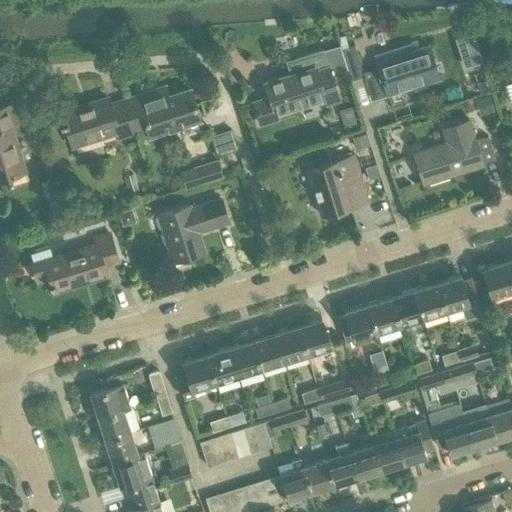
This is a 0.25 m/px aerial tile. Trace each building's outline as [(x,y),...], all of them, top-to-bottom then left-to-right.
[(482,61),(473,32),(454,37),(463,67),(482,61)] [(355,45),(341,50),(347,69),(347,70),(351,81),(362,77),(363,77),(369,99),(386,93),(439,77),(428,44),(411,49),(408,43),(373,54),(377,66),(363,70),(362,70),(361,68),(355,45)] [(268,97),(253,102),(260,124),(276,119),(275,116),(277,116),(324,102),(325,106),(340,101),(331,74),(347,69),(341,50),(339,44),(323,49),(296,57),(299,69),(262,80),(268,97)] [(151,88),(123,97),(133,129),(145,126),(148,137),(179,127),(182,139),(204,132),(200,120),(197,109),(189,87),(154,98),(151,88)] [(133,129),(123,97),(109,102),(107,95),(62,110),(65,118),(59,120),(60,123),(65,121),(73,144),(117,130),(118,134),(133,129)] [(11,126),(16,124),(9,103),(0,105),(0,176),(24,169),(11,126)] [(495,158),(487,135),(476,139),(474,133),(475,133),(470,117),(440,127),(444,140),(413,150),(423,183),(482,164),(482,162),(495,158)] [(367,133),(353,137),(362,164),(375,160),(367,133)] [(343,181),(361,176),(354,153),(307,167),(321,213),(350,204),(343,181)] [(193,167),(198,183),(222,176),(217,160),(193,167)] [(197,230),(228,220),(221,196),(190,206),(189,203),(157,212),(172,260),(203,251),(197,230)] [(49,247),(30,253),(33,261),(31,262),(37,279),(37,281),(49,277),(53,290),(106,273),(103,264),(117,260),(108,232),(94,236),(96,242),(52,256),(49,247)] [(491,294),(511,287),(511,279),(505,258),(482,266),(491,294)] [(482,312),(470,276),(461,279),(459,273),(435,280),(444,309),(461,304),(465,317),(482,312)] [(422,316),(444,309),(435,280),(413,287),(422,316)] [(399,323),(422,316),(413,287),(390,294),(399,323)] [(376,330),(399,323),(390,294),(367,302),(376,330)] [(345,340),(376,330),(367,302),(343,309),(344,313),(337,315),(345,340)] [(306,352),(330,344),(321,315),(296,323),(306,352)] [(283,359),(306,352),(296,323),(274,330),(283,359)] [(260,366),(283,359),(274,330),(251,337),(260,366)] [(237,373),(260,366),(251,337),(228,344),(237,373)] [(214,380),(237,373),(228,344),(205,352),(214,380)] [(460,360),(477,354),(474,344),(457,349),(460,360)] [(444,365),(460,360),(457,349),(441,354),(444,365)] [(506,362),(511,359),(511,349),(503,352),(506,362)] [(191,388),(214,380),(205,352),(181,359),(187,376),(178,379),(184,398),(193,394),(191,388)] [(489,356),(472,362),(475,372),(492,366),(489,356)] [(415,374),(431,368),(428,359),(412,364),(415,374)] [(398,379),(415,374),(412,364),(395,369),(398,379)] [(452,379),(469,374),(466,364),(449,369),(452,379)] [(449,369),(433,374),(436,384),(452,379),(449,369)] [(156,396),(165,393),(159,371),(148,374),(153,391),(154,390),(156,396)] [(375,386),(392,381),(388,371),(372,376),(375,386)] [(333,382),(317,387),(320,397),(353,387),(350,377),(333,382)] [(122,407),(129,405),(122,382),(115,384),(115,383),(89,391),(96,414),(122,406),(122,407)] [(396,385),(380,390),(384,401),(399,396),(396,385)] [(304,402),(320,397),(317,387),(300,392),(304,402)] [(380,390),(363,396),(366,406),(384,401),(380,390)] [(353,415),(362,412),(355,392),(333,399),(336,409),(349,405),(353,415)] [(161,414),(171,411),(165,393),(156,396),(161,414)] [(274,411),(290,406),(287,396),(271,401),(274,411)] [(508,396),(485,403),(488,412),(487,412),(496,439),(511,434),(511,409),(511,405),(508,396)] [(319,415),(336,409),(333,399),(316,404),(319,415)] [(257,417),(274,411),(271,401),(254,407),(257,417)] [(485,402),(462,409),(463,413),(465,419),(473,446),(496,439),(487,412),(488,412),(485,403),(485,402)] [(129,429),(122,407),(122,406),(96,414),(103,437),(129,429)] [(290,423),(306,418),(303,409),(287,414),(290,423)] [(229,426),(244,421),(241,411),(226,416),(229,426)] [(473,446),(465,419),(463,413),(440,420),(440,419),(430,422),(437,446),(447,443),(450,454),(473,446)] [(287,414),(263,421),(268,437),(276,434),(280,433),(278,427),(290,423),(287,414)] [(212,431),(229,426),(226,416),(210,421),(212,431)] [(155,449),(180,440),(173,417),(147,425),(155,449)] [(414,422),(392,429),(403,463),(413,459),(414,461),(416,462),(425,459),(426,457),(425,456),(426,455),(425,450),(433,447),(424,418),(414,421),(414,422)] [(270,444),(268,437),(263,421),(253,425),(260,447),(270,444)] [(249,450),(260,447),(253,425),(242,428),(249,450)] [(238,454),(249,450),(242,428),(231,431),(238,454)] [(110,460),(137,452),(129,429),(103,437),(110,460)] [(382,439),(372,443),(380,470),(380,471),(383,473),(392,470),(393,467),(393,466),(403,463),(392,429),(380,432),(382,439)] [(227,457),(238,454),(231,431),(221,435),(227,457)] [(217,461),(227,457),(221,435),(210,438),(217,461)] [(207,464),(217,461),(210,438),(200,441),(207,464)] [(348,450),(346,441),(335,445),(337,453),(326,457),(334,484),(335,484),(335,486),(337,486),(345,484),(346,482),(346,480),(357,477),(348,450)] [(357,477),(380,470),(372,443),(348,450),(357,477)] [(137,452),(110,460),(118,484),(123,482),(127,494),(154,486),(144,452),(137,454),(137,452)] [(293,467),(280,471),(280,473),(288,497),(288,498),(289,501),(291,502),(299,499),(300,497),(299,495),(311,491),(303,464),(302,464),(300,457),(291,460),(293,467)] [(326,457),(303,464),(311,491),(334,484),(326,457)] [(191,476),(188,463),(176,467),(169,469),(173,482),(191,476)] [(276,500),(288,497),(280,473),(269,476),(276,500)] [(265,504),(276,500),(269,476),(258,480),(265,504)] [(255,507),(265,504),(258,480),(247,483),(255,507)] [(244,511),(255,507),(247,483),(236,486),(244,511)] [(131,507),(126,508),(126,511),(162,511),(154,486),(127,494),(131,507)] [(232,511),(239,511),(244,511),(236,486),(226,490),(232,511)] [(222,511),(232,511),(226,490),(216,493),(222,511)] [(210,511),(222,511),(216,493),(205,496),(210,511)] [(495,511),(491,498),(464,507),(465,511),(495,511)]
